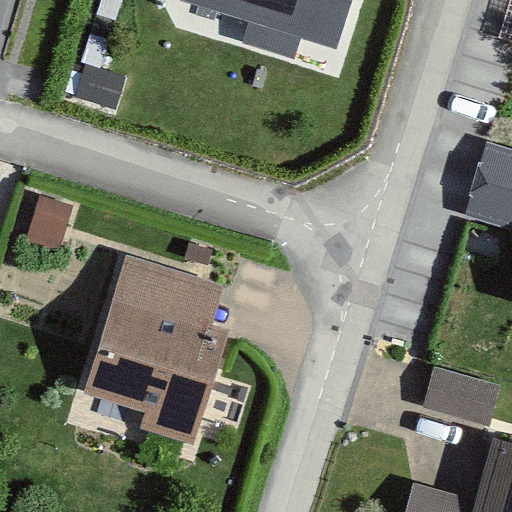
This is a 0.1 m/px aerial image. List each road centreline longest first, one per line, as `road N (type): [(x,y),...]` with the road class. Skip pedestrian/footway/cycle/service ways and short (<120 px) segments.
road 1 (residential): [(367,244),(0,130)]
road 2 (residential): [(367,244),(284,511)]
road 3 (residential): [(444,0),(367,244)]
